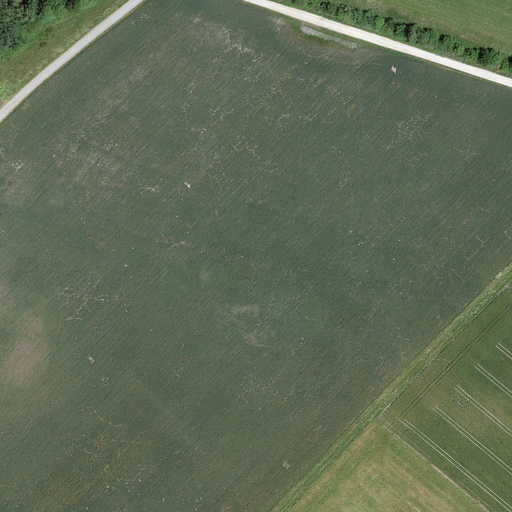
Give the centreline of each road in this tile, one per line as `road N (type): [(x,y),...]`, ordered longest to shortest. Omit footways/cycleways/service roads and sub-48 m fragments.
road 1 (track): [(253,0),(511,83)]
road 2 (track): [(133,0),(0,113)]
